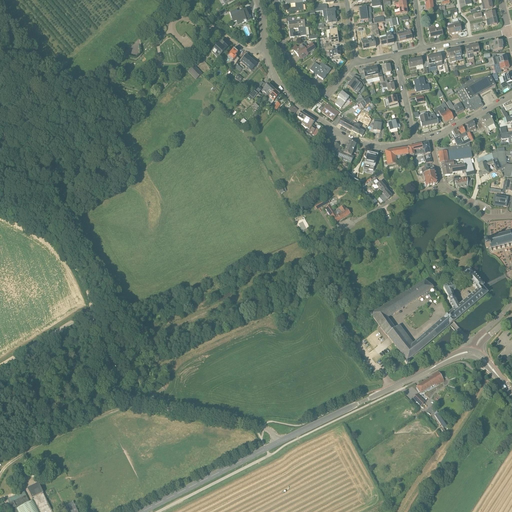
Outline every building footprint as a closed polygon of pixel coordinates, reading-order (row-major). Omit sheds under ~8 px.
[(303,3),(286,5),(287,13),(304,11),(303,3)] [(237,12),(237,10),(230,13),(231,18),(233,17),(234,22),(240,20),(241,24),(250,21),(246,9),(237,12)] [(329,10),(322,11),(323,18),(324,18),(335,17),(334,10),(330,10),(329,10)] [(485,14),(486,20),(496,18),(494,12),(485,14)] [(316,29),(322,28),(324,28),(324,25),(331,24),(332,24),(336,23),(335,17),(324,18),(325,23),(321,24),(321,25),(316,26),(316,29)] [(496,18),(486,20),(488,27),(497,25),(496,18)] [(391,19),(387,20),(384,20),(385,22),(385,23),(389,22),(390,27),(393,27),(391,19)] [(288,22),(289,30),(305,28),(305,20),(288,22)] [(453,23),(453,26),(455,34),(461,32),(459,25),(459,22),(453,23)] [(329,31),(330,37),(338,36),(337,29),(329,30),(329,27),(324,28),(322,28),(322,32),(329,31)] [(441,29),(433,31),(433,27),(428,28),(430,39),(442,36),(441,29)] [(305,28),(289,30),(290,38),(306,36),(305,28)] [(410,30),(404,32),(406,42),(412,40),(410,30)] [(406,42),(404,32),(397,33),(399,43),(406,42)] [(376,48),(374,38),(373,36),(367,38),(367,39),(369,49),(376,48)] [(227,48),(221,43),(221,42),(211,53),(217,59),(227,48)] [(498,50),(498,51),(502,50),(502,47),(502,46),(501,42),(498,42),(497,42),(493,43),(494,51),(498,50)] [(302,46),(295,51),(294,51),(300,60),(308,55),(307,54),(315,49),(312,45),(305,50),(302,46)] [(333,47),(331,47),(326,48),(327,51),(329,51),(330,58),(333,58),(340,57),(339,50),(333,50),(333,47)] [(474,58),(473,57),(471,47),(465,48),(467,55),(468,59),(474,58)] [(238,60),(239,59),(236,56),(238,54),(233,49),(227,56),(232,61),(232,62),(233,61),(230,64),(234,68),(238,60)] [(459,49),(453,51),(456,62),(462,61),(461,57),(459,49)] [(456,62),(453,51),(447,52),(449,60),(449,63),(456,62)] [(240,62),(251,71),(257,64),(246,55),(240,62)] [(440,55),(434,56),(436,68),(442,66),(442,63),(440,55)] [(429,67),(426,67),(427,75),(430,74),(429,69),(436,68),(434,56),(427,58),(429,67)] [(497,57),(492,57),(494,66),(507,63),(506,57),(498,59),(497,57)] [(414,60),(416,68),(422,66),(424,73),(423,73),(423,74),(422,75),(422,76),(427,75),(426,67),(423,68),(423,66),(421,59),(414,60)] [(310,70),(323,80),(331,70),(317,60),(310,70)] [(416,70),(416,68),(414,60),(408,61),(410,72),(416,70)] [(493,66),(494,69),(500,68),(501,71),(509,69),(507,63),(494,66),(493,66)] [(382,67),(383,74),(391,73),(389,65),(382,67)] [(188,72),(195,80),(202,75),(198,71),(194,67),(188,72)] [(376,68),(370,69),(372,80),(378,78),(376,68)] [(372,80),(370,69),(363,71),(365,79),(361,81),(364,86),(367,84),(366,81),(372,80)] [(462,86),(460,87),(458,88),(459,89),(455,91),(466,111),(469,109),(470,112),(473,111),(474,112),(483,107),(481,102),(480,103),(478,99),(479,99),(477,96),(495,86),(492,80),(498,79),(496,74),(490,76),(460,83),(462,86)] [(501,84),(503,88),(508,85),(508,83),(511,82),(511,80),(510,74),(505,76),(506,82),(501,84)] [(347,87),(354,92),(362,82),(359,80),(360,79),(355,75),(352,79),(353,79),(347,87)] [(423,86),(422,79),(414,81),(415,86),(416,86),(416,89),(416,93),(429,91),(428,85),(423,86)] [(388,92),(395,91),(393,84),(387,85),(387,82),(380,84),(379,84),(379,83),(377,84),(379,90),(380,90),(387,89),(388,92)] [(263,95),(267,99),(268,98),(275,91),(268,85),(262,91),(263,93),(262,94),(263,95)] [(258,94),(255,92),(253,90),(248,95),(253,99),(258,94)] [(268,98),(267,99),(266,101),(270,105),(274,101),(279,95),(275,91),(268,98)] [(349,98),(342,93),(338,97),(340,99),(335,104),(341,108),(349,98)] [(389,106),(390,110),(398,108),(396,97),(385,99),(386,106),(389,106)] [(511,100),(503,105),(506,111),(511,108),(511,100)] [(453,108),(451,104),(450,101),(446,103),(451,113),(455,111),(457,115),(463,111),(460,104),(453,108)] [(444,102),(441,104),(442,106),(445,112),(447,118),(449,122),(453,120),(445,104),(444,102)] [(321,112),(333,121),(336,117),(339,113),(328,104),(321,112)] [(442,106),(441,104),(441,105),(434,109),(436,115),(439,113),(441,116),(440,116),(444,124),(449,122),(447,118),(445,112),(442,106)] [(289,110),(288,110),(287,111),(289,114),(291,113),(293,115),(298,110),(293,106),(289,110)] [(297,118),(303,121),(306,117),(300,113),(297,118)] [(419,117),(419,119),(418,120),(419,122),(416,122),(417,129),(421,128),(421,129),(438,125),(437,120),(434,115),(427,116),(427,115),(419,117)] [(480,122),(483,128),(485,133),(489,131),(487,128),(493,125),(491,120),(492,120),(491,119),(490,119),(488,116),(482,119),(483,121),(480,122)] [(306,117),(303,121),(303,123),(307,125),(305,128),(308,130),(309,127),(311,128),(314,122),(306,117)] [(338,124),(351,131),(354,127),(356,123),(345,117),(343,121),(341,120),(338,124)] [(373,131),(380,132),(381,120),(374,120),(373,131)] [(354,127),(351,131),(351,132),(351,131),(362,137),(364,132),(359,129),(361,126),(357,124),(358,122),(357,121),(356,123),(354,127)] [(397,129),(399,129),(400,127),(400,125),(398,124),(396,124),(395,121),(388,123),(390,132),(397,130),(397,129)] [(465,125),(466,125),(470,133),(476,130),(475,127),(472,121),(465,125)] [(462,127),(456,130),(460,138),(466,135),(467,134),(470,133),(466,125),(462,127)] [(457,146),(464,145),(460,138),(456,130),(452,132),(453,135),(452,136),(455,143),(457,146)] [(344,154),(345,154),(351,157),(351,156),(356,145),(348,142),(345,151),(344,154)] [(326,153),(335,156),(339,147),(338,147),(339,145),(334,143),(332,149),(329,147),(326,153)] [(428,143),(421,145),(422,149),(424,156),(430,154),(429,149),(428,143)] [(422,149),(421,145),(408,148),(410,157),(414,156),(423,154),(423,156),(424,156),(422,149)] [(440,163),(441,163),(463,160),(470,159),(472,158),(470,148),(465,149),(465,145),(464,145),(457,146),(457,147),(446,148),(446,152),(438,153),(440,163)] [(334,157),(342,160),(345,154),(344,154),(345,151),(341,149),(341,148),(339,147),(335,156),(334,157)] [(408,155),(407,148),(385,152),(387,166),(397,165),(395,157),(404,156),(408,155)] [(476,160),(479,166),(497,157),(499,160),(506,160),(505,154),(510,155),(510,153),(511,153),(511,159),(511,150),(508,152),(500,153),(498,153),(497,152),(476,160)] [(345,154),(342,160),(351,164),(353,157),(351,156),(351,157),(345,154)] [(366,154),(365,154),(365,155),(364,156),(364,157),(365,157),(365,158),(366,158),(364,168),(373,171),(377,157),(372,156),(372,155),(367,154),(366,154)] [(497,172),(502,169),(499,160),(497,157),(479,166),(481,173),(478,174),(479,177),(488,174),(487,170),(489,170),(488,166),(493,164),(497,172)] [(463,160),(464,165),(465,168),(466,173),(473,171),(470,159),(463,160)] [(441,163),(442,169),(464,165),(463,160),(441,163)] [(499,160),(502,169),(505,168),(504,177),(511,178),(511,165),(506,165),(506,160),(499,160)] [(464,165),(442,169),(443,175),(445,175),(445,176),(450,175),(450,174),(466,172),(465,168),(464,165)] [(432,167),(422,170),(424,179),(428,178),(427,174),(435,173),(433,168),(432,167)] [(424,179),(422,170),(421,170),(422,175),(417,176),(422,188),(435,185),(437,183),(435,173),(427,174),(428,178),(424,179)] [(353,178),(351,176),(348,184),(355,189),(358,181),(356,180),(355,179),(353,178)] [(378,188),(381,192),(386,189),(380,182),(379,183),(373,176),(369,179),(370,179),(361,186),(363,187),(371,181),(373,183),(371,185),(375,191),(378,188)] [(467,183),(467,179),(455,181),(456,189),(467,187),(467,183)] [(511,181),(510,181),(510,182),(504,181),(502,191),(511,192),(511,181)] [(386,189),(381,192),(384,195),(381,198),(384,202),(387,199),(388,200),(392,196),(386,189)] [(493,205),(494,205),(506,207),(508,198),(495,195),(493,205)] [(369,199),(374,204),(377,202),(372,196),(369,199)] [(332,207),(338,204),(335,198),(329,201),(332,207)] [(315,204),(317,208),(318,209),(322,207),(323,207),(327,204),(324,199),(315,204)] [(330,214),(335,223),(347,216),(350,214),(347,210),(346,211),(343,206),(340,208),(343,213),(336,217),(334,213),(335,212),(330,205),(325,208),(329,215),(330,214)] [(491,251),(511,246),(511,235),(511,236),(511,233),(488,239),(489,243),(487,243),(485,244),(487,249),(489,248),(490,248),(491,251)] [(322,236),(314,240),(317,245),(325,241),(322,236)] [(449,314),(438,323),(444,330),(487,293),(483,289),(482,287),(483,286),(470,270),(469,271),(468,269),(462,273),(464,275),(477,290),(459,306),(452,292),(455,291),(454,284),(443,288),(446,293),(449,298),(447,299),(453,311),(449,314)] [(444,330),(438,323),(411,347),(397,327),(394,329),(386,319),(427,293),(435,303),(441,300),(433,288),(424,282),(372,315),(372,313),(369,315),(371,317),(372,316),(406,361),(405,362),(407,365),(409,362),(408,361),(420,351),(444,330)] [(420,393),(443,379),(439,373),(432,377),(417,387),(420,393)] [(425,402),(417,394),(413,398),(421,406),(425,402)] [(438,413),(434,416),(443,429),(446,427),(438,413)] [(9,504),(7,505),(9,511),(52,511),(39,483),(27,489),(33,501),(30,503),(26,495),(26,496),(9,504)]
